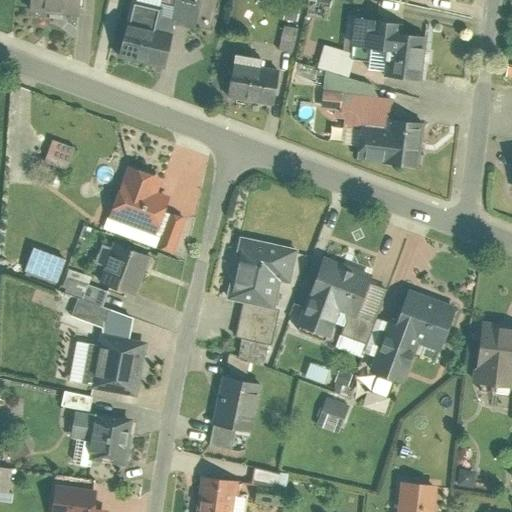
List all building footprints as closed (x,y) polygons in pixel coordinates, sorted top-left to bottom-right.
[(34,0),(33,15),(80,19),(81,0),(34,0)] [(177,0),(172,22),(196,28),(203,1),(199,0),(177,0)] [(176,24),(160,21),(162,12),(134,6),(122,61),(166,71),(176,24)] [(354,57),(373,59),(371,77),(423,84),(428,41),(401,37),(402,27),(358,22),(354,57)] [(284,24),(279,49),(294,52),(299,28),(284,24)] [(326,48),(319,70),(349,80),(356,58),(326,48)] [(235,67),(230,101),(276,108),(281,74),(235,67)] [(343,96),(325,94),(323,111),(342,113),(343,96)] [(392,102),(346,97),(342,132),(388,138),(392,102)] [(359,163),(421,171),(427,127),(391,122),(388,138),(363,135),(359,163)] [(77,151),(55,143),(47,165),(69,173),(77,151)] [(164,181),(129,169),(111,220),(160,237),(169,212),(155,207),(164,181)] [(158,253),(174,258),(187,221),(171,216),(158,253)] [(239,240),(225,303),(272,314),(278,286),(288,288),(295,253),(239,240)] [(100,286),(137,299),(151,261),(115,248),(100,286)] [(69,263),(35,250),(24,279),(58,291),(69,263)] [(368,284),(319,266),(295,331),(327,342),(337,316),(354,322),(368,284)] [(401,387),(415,347),(439,355),(454,310),(407,293),(396,326),(387,322),(368,375),(401,387)] [(108,313),(104,338),(131,343),(135,322),(108,313)] [(511,335),(479,332),(473,389),(511,393),(511,335)] [(340,335),(337,349),(362,354),(366,340),(340,335)] [(94,393),(138,400),(148,346),(131,343),(104,338),(94,393)] [(83,383),(92,343),(80,340),(71,380),(83,383)] [(248,438),(258,390),(219,382),(210,430),(248,438)] [(93,399),(67,395),(64,409),(90,414),(93,399)] [(315,429),(337,436),(346,409),(324,401),(315,429)] [(91,462),(127,468),(135,423),(99,417),(98,420),(78,416),(73,442),(94,446),(91,462)] [(0,465),(0,492),(13,493),(15,466),(0,465)] [(256,502),(284,505),(287,473),(260,470),(256,502)] [(458,472),(456,490),(472,492),(474,474),(458,472)] [(194,511),(231,511),(235,485),(200,480),(194,511)] [(395,511),(432,511),(435,491),(399,486),(395,511)] [(55,511),(100,511),(98,511),(99,504),(58,498),(55,511)]
